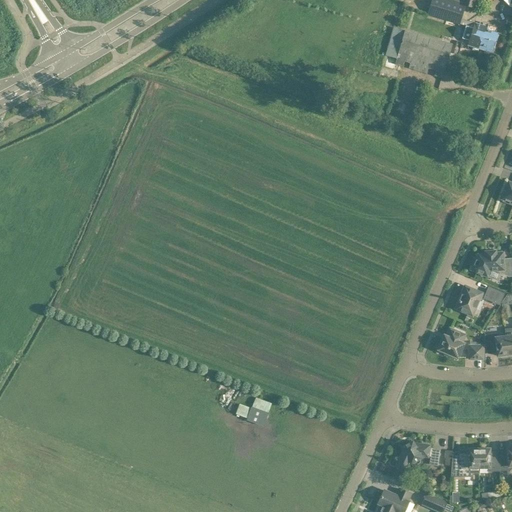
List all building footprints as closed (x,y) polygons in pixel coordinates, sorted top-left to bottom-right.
[(465,5),(448,0),(432,0),(428,15),(459,25),(459,24),(465,5)] [(482,25),(475,23),(474,28),(473,29),(484,32),(479,48),(491,52),(495,41),(497,33),(495,32),(496,27),(488,25),(489,24),(483,23),(482,25)] [(466,26),(462,39),(470,41),(469,46),(479,48),(484,32),(473,29),(474,28),(466,26)] [(395,28),(388,54),(397,57),(395,64),(403,66),(404,62),(409,63),(408,68),(426,73),(428,69),(435,71),(434,75),(442,77),(451,44),(405,31),(395,28)] [(511,183),(508,182),(502,198),(504,199),(503,201),(511,204),(511,202),(511,183)] [(502,253),(495,253),(495,251),(485,252),(485,254),(478,255),(477,258),(475,258),(472,265),(473,266),(472,269),(487,276),(489,270),(501,269),(501,273),(508,276),(511,275),(511,274),(511,259),(503,259),(502,253)] [(499,304),(503,294),(489,288),(486,295),(467,287),(464,293),(462,293),(458,302),(459,302),(457,307),(458,307),(457,309),(472,315),(476,307),(479,299),(484,301),(485,298),(499,304)] [(511,291),(506,292),(502,301),(502,303),(511,301),(511,291)] [(464,335),(459,332),(450,328),(446,336),(444,335),(443,338),(441,338),(438,345),(440,346),(438,349),(441,350),(440,352),(447,355),(448,353),(457,357),(463,343),(461,343),(464,335)] [(508,356),(506,336),(496,337),(496,334),(486,335),(488,353),(497,352),(497,356),(502,355),(502,356),(508,356)] [(483,358),(483,348),(483,346),(469,346),(469,358),(483,358)] [(263,425),(268,411),(252,405),(246,419),(263,425)] [(437,465),(440,449),(429,448),(429,446),(415,443),(414,444),(412,442),(402,447),(404,450),(402,450),(396,466),(406,471),(409,462),(411,461),(412,462),(413,463),(414,463),(415,463),(416,463),(417,463),(418,462),(419,462),(419,461),(420,460),(420,459),(420,458),(420,457),(419,456),(421,455),(427,456),(427,455),(431,456),(430,464),(437,465)] [(507,452),(498,453),(499,470),(510,469),(510,466),(511,465),(511,445),(511,446),(511,447),(506,448),(507,452)] [(479,467),(479,448),(473,448),(473,449),(468,449),(468,453),(453,453),(451,476),(469,476),(469,472),(479,472),(479,467)] [(499,470),(498,453),(489,453),(489,449),(485,449),(485,448),(479,448),(479,467),(488,467),(488,470),(499,470)] [(403,511),(408,501),(407,501),(410,494),(399,489),(396,496),(384,490),(378,503),(382,504),(379,511),(403,511)] [(451,511),(454,506),(445,502),(427,494),(423,504),(442,511),(451,511)] [(449,495),(449,502),(457,506),(458,498),(454,498),(454,496),(449,495)]
